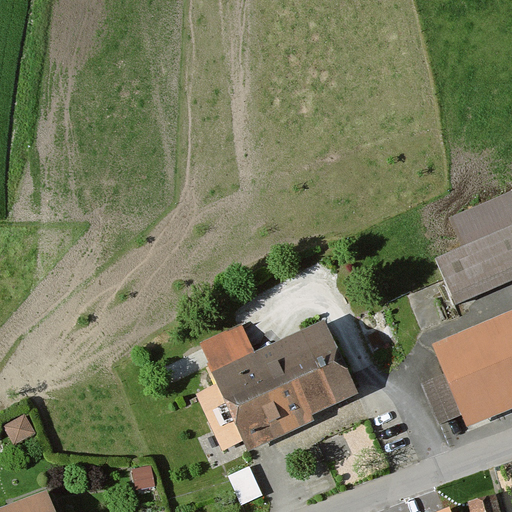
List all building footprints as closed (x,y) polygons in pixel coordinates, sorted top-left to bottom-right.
[(511,286),(511,195),(451,224),(463,250),(436,263),(460,312),(511,286)] [(511,320),(440,352),(452,379),(426,390),(444,430),(469,420),(473,429),(511,412),(511,320)] [(364,402),(330,328),(260,360),(244,325),(154,365),(165,389),(209,368),(220,392),(197,402),(223,458),(250,446),(254,456),(322,426),(320,422),(364,402)] [(37,439),(29,421),(6,431),(14,449),(37,439)] [(230,474),(242,503),(263,495),(251,465),(230,474)] [(501,511),(497,495),(468,502),(470,511),(501,511)] [(60,511),(55,496),(8,511),(60,511)]
